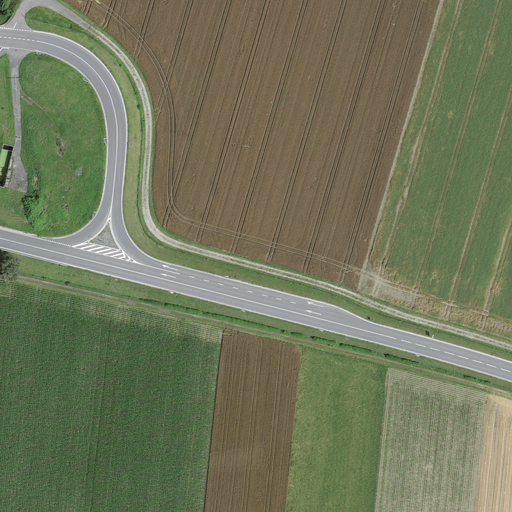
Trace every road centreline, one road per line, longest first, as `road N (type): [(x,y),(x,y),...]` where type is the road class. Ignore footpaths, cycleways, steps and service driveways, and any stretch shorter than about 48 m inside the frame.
road 1 (track): [(40,0),(89,26),(128,64),(146,113),(144,216),(157,234),(511,347)]
road 2 (track): [(0,274),(511,394)]
road 3 (secondary): [(511,372),(176,281)]
road 4 (secondary): [(112,194),(116,124),(93,68),(60,47),(0,37)]
road 5 (secondary): [(176,281),(47,249)]
